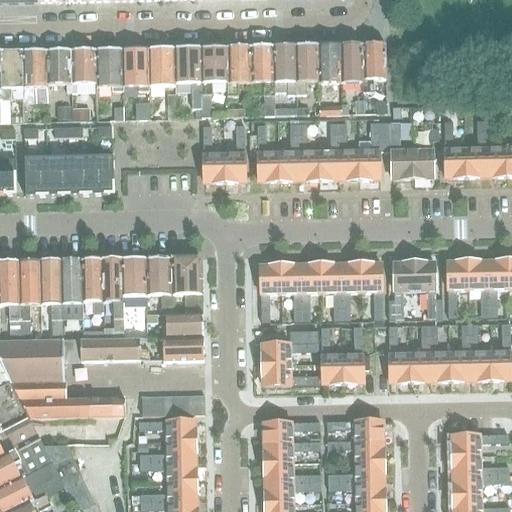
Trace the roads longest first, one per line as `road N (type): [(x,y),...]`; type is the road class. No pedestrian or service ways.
road 1 (residential): [(0,31),(333,22),(361,0)]
road 2 (residential): [(228,233),(511,227)]
road 3 (residential): [(0,225),(193,220),(228,233)]
road 4 (residential): [(239,414),(228,378),(228,233)]
road 5 (residential): [(239,414),(417,409)]
